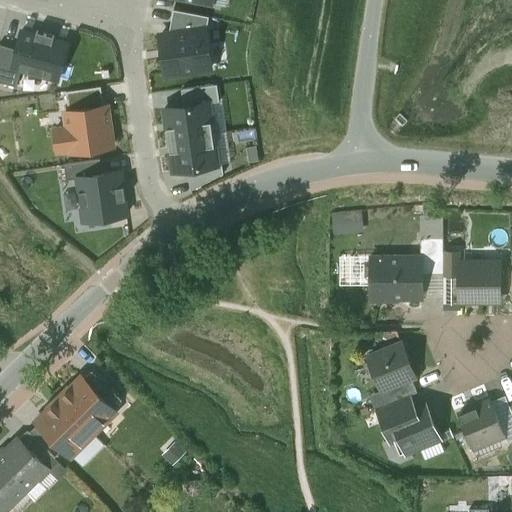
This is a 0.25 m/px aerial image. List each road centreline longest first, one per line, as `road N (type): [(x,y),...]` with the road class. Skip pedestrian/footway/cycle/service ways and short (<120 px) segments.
road 1 (residential): [(178,233),(106,278),(0,385)]
road 2 (residential): [(178,233),(150,191),(126,27)]
road 3 (residential): [(341,166),(178,233)]
road 4 (residential): [(511,170),(341,166)]
road 5 (unclassified): [(376,0),(341,166)]
